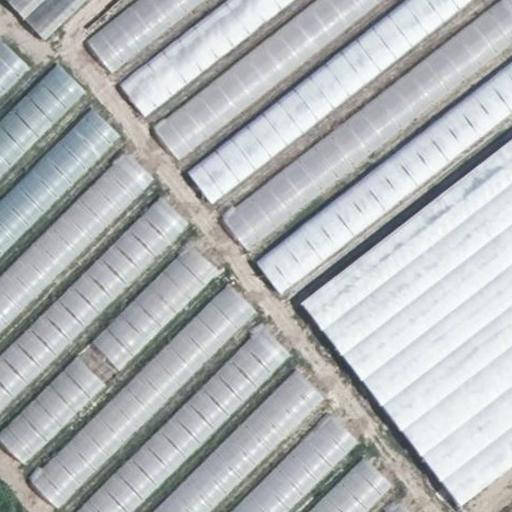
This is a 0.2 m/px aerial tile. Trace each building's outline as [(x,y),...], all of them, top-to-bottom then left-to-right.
[(5,0),(45,39),(52,34),(87,0),(5,0)] [(211,0),(135,0),(87,37),(115,74),(211,0)] [(232,0),(126,81),(147,108),(288,0),(232,0)] [(324,0),(157,128),(179,156),(382,0),(324,0)] [(487,0),(403,0),(188,166),(219,206),(487,0)] [(511,54),(511,0),(506,0),(226,216),(255,252),(511,54)] [(0,93),(26,68),(2,43),(0,44),(0,93)] [(511,117),(511,62),(258,258),(285,292),(511,117)] [(0,176),(85,93),(59,67),(0,125),(0,176)] [(0,257),(121,139),(93,110),(0,200),(0,257)] [(511,459),(511,134),(298,298),(454,503),(511,459)] [(0,330),(152,178),(126,152),(0,277),(0,330)] [(0,413),(189,227),(162,199),(0,358),(0,413)] [(223,269),(196,241),(0,433),(0,434),(27,462),(223,269)] [(257,316),(230,288),(34,479),(61,506),(257,316)] [(133,511),(292,358),(263,329),(75,511),(133,511)] [(210,511),(324,398),(298,372),(157,511),(210,511)] [(288,511),(357,445),(329,417),(232,511),(288,511)] [(368,511),(392,489),(363,460),(310,511),(368,511)] [(407,511),(398,503),(388,511),(407,511)]
